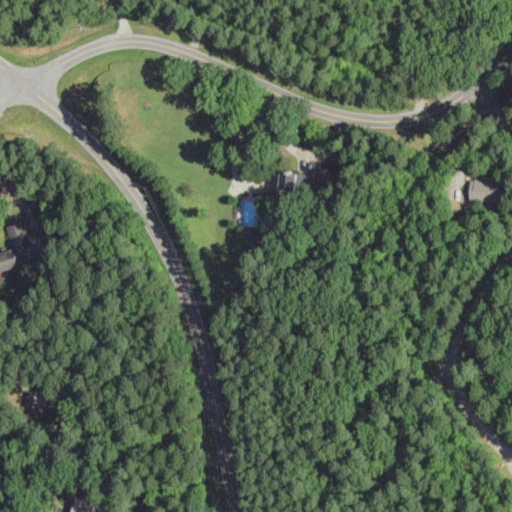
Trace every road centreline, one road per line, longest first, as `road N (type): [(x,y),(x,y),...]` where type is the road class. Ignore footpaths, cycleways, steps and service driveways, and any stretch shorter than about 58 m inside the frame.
road 1 (residential): [(0,102),(84,53),(153,38),(324,116),(394,126),(477,91),(511,52)]
road 2 (secondary): [(238,511),(204,346),(169,253),(110,161),(0,63)]
